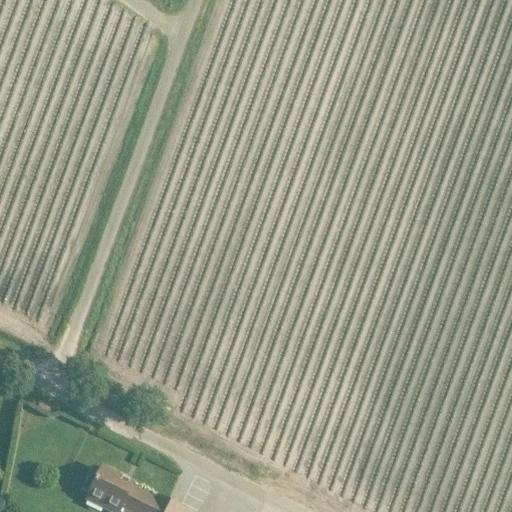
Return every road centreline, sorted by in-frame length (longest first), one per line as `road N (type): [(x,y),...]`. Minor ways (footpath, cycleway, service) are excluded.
road 1 (unclassified): [(68,384),(207,0)]
road 2 (unclassified): [(327,511),(68,384)]
